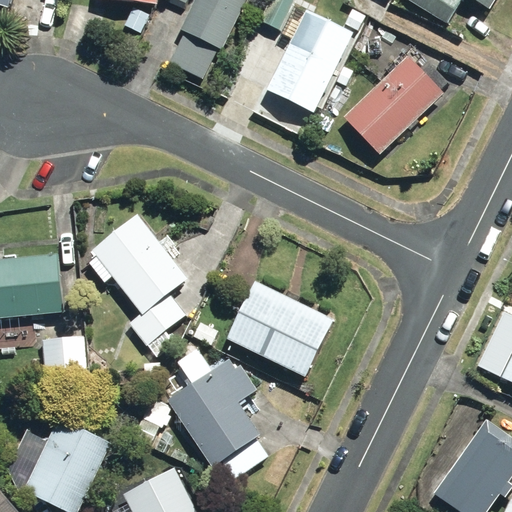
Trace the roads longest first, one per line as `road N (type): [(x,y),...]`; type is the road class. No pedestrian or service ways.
road 1 (residential): [(27,102),(139,121),(456,267)]
road 2 (residential): [(456,267),(334,511)]
road 3 (residential): [(511,155),(456,267)]
